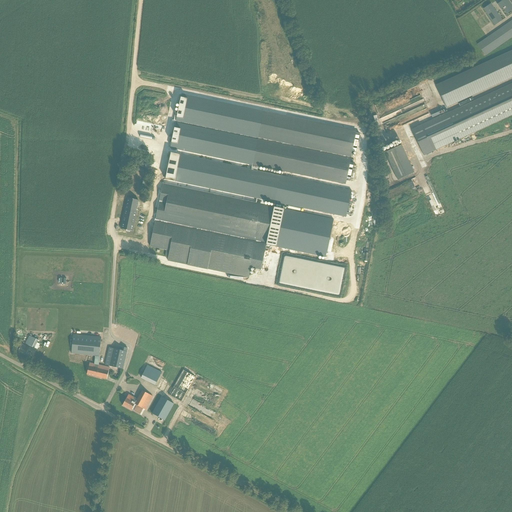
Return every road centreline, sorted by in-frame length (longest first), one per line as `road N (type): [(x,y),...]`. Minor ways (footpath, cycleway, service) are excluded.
road 1 (unknown): [(140,0),(132,77),(351,122)]
road 2 (unclassified): [(195,460),(0,354)]
